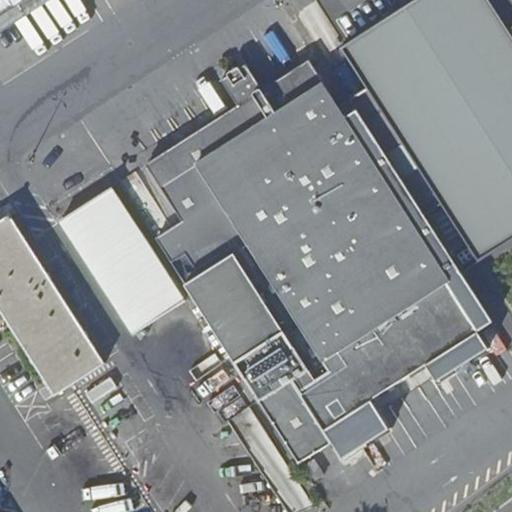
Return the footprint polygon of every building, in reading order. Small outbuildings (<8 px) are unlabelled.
[(0,0),(0,17),(26,0),(0,0)] [(511,0),(414,0),(342,47),(479,261),(511,239),(511,0)] [(156,237),(299,462),(333,442),(325,428),(425,364),(436,382),(464,364),(453,347),(479,330),(463,305),(477,296),(357,109),(345,115),(309,59),(263,88),(246,64),(239,68),(236,67),(228,72),(227,75),(221,79),(237,105),(145,164),(182,221),(156,237)] [(64,216),(133,332),(187,299),(119,184),(64,216)] [(106,363),(10,215),(0,221),(0,309),(55,396),(106,363)] [(93,386),(117,440),(142,429),(118,375),(93,386)]
